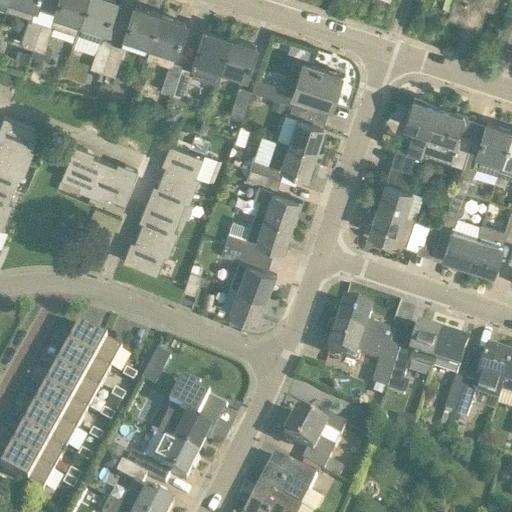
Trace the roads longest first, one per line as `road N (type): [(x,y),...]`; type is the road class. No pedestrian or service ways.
road 1 (residential): [(281,360),(64,281)]
road 2 (residential): [(320,254),(389,51)]
road 3 (residential): [(511,319),(320,254)]
road 4 (residential): [(205,511),(281,360)]
road 5 (residential): [(389,51),(231,0)]
road 6 (residential): [(0,402),(64,281)]
road 7 (residential): [(511,91),(389,51)]
